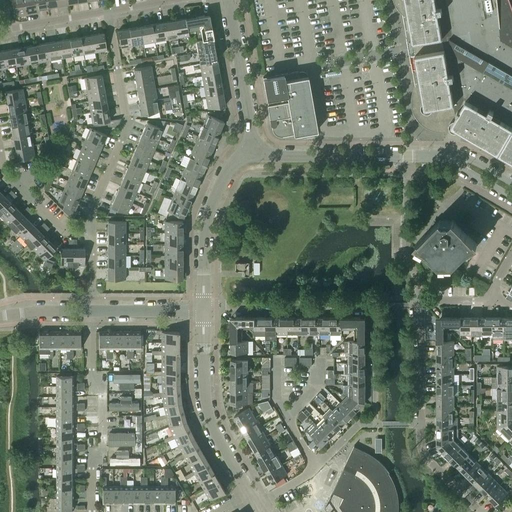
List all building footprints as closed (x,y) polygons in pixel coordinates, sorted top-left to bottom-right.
[(26,14),(23,0),(11,0),(14,16),(26,14)] [(23,0),(26,14),(38,12),(38,8),(37,8),(35,0),(23,0)] [(35,0),(37,8),(38,8),(47,6),(46,0),(35,0)] [(397,0),(398,0),(399,2),(400,4),(401,6),(402,7),(404,9),(405,10),(407,10),(414,49),(421,87),(418,88),(418,89),(417,91),(416,93),(416,95),(415,97),(415,99),(415,101),(415,103),(416,105),(416,107),(417,109),(417,111),(418,113),(419,115),(420,116),(423,119),(424,121),(426,122),(428,123),(429,124),(431,125),(433,126),(435,126),(437,127),(439,127),(441,127),(443,127),(445,127),(447,127),(449,126),(450,126),(451,126),(452,126),(467,100),(472,92),(511,114),(511,8),(509,0),(397,0)] [(198,27),(199,28),(207,17),(209,14),(195,16),(191,17),(190,17),(186,18),(185,18),(187,29),(188,29),(198,27)] [(198,40),(202,39),(213,37),(212,32),(211,27),(209,14),(207,17),(199,28),(197,31),(198,40)] [(189,35),(188,29),(187,29),(185,18),(181,19),(181,18),(174,20),(177,37),(189,35)] [(166,39),(177,37),(174,20),(166,21),(167,21),(163,22),(166,39)] [(155,41),(166,39),(163,22),(159,23),(159,22),(151,24),(155,41)] [(143,43),(155,41),(151,24),(144,25),(140,26),(143,43)] [(132,45),(143,43),(140,26),(136,27),(136,26),(129,28),(132,45)] [(120,47),(132,45),(129,28),(122,29),(117,30),(120,47)] [(99,33),(92,34),(95,52),(107,50),(104,32),(99,33)] [(84,36),(81,37),(84,54),(95,52),(92,34),(84,35),(84,36)] [(77,37),(69,38),(72,56),(84,54),(81,37),(77,37)] [(195,40),(198,52),(215,49),(214,41),(213,41),(213,38),(213,37),(202,39),(198,40),(195,40)] [(62,40),(58,41),(61,58),(72,56),(69,38),(62,39),(62,40)] [(54,41),(47,42),(50,60),(61,58),(58,41),(54,41)] [(39,44),(35,45),(38,62),(50,60),(47,42),(39,43),(39,44)] [(32,45),(24,46),(27,64),(38,62),(35,45),(32,45)] [(17,48),(13,49),(16,66),(27,64),(24,46),(17,47),(17,48)] [(9,49),(2,50),(5,68),(16,66),(13,49),(9,49)] [(198,52),(200,63),(217,60),(216,56),(215,49),(198,52)] [(200,63),(202,74),(219,71),(218,64),(217,64),(217,60),(200,63)] [(134,73),(135,80),(153,77),(151,65),(134,68),(134,73)] [(269,116),(270,116),(270,119),(269,119),(269,120),(270,120),(272,129),(272,130),(273,132),(274,133),(275,134),(276,135),(277,136),(278,136),(280,136),(282,136),(283,136),(284,136),(293,134),(302,133),(303,138),(317,136),(316,130),(317,130),(310,86),(308,86),(306,73),(305,72),(304,71),(303,70),(301,70),(263,77),(268,105),(267,105),(267,106),(268,105),(268,108),(267,108),(268,109),(269,112),(268,112),(268,113),(269,112),(270,115),(269,116)] [(202,74),(204,85),(221,82),(220,79),(219,71),(202,74)] [(171,74),(160,76),(161,81),(167,80),(169,80),(171,80),(172,86),(173,85),(177,85),(176,79),(175,73),(171,74)] [(101,74),(84,77),(86,89),(104,86),(102,78),(101,74)] [(137,87),(138,91),(155,88),(153,77),(135,80),(137,88),(137,87)] [(204,85),(206,97),(223,94),(222,86),(221,86),(221,82),(204,85)] [(172,86),(167,87),(168,92),(174,91),(175,96),(179,96),(178,90),(177,85),(173,85),(172,86)] [(104,86),(86,89),(88,100),(105,97),(105,93),(104,86)] [(6,95),(7,103),(24,100),(22,88),(5,91),(6,95)] [(138,95),(139,103),(157,100),(155,88),(138,91),(138,95)] [(223,94),(206,97),(208,109),(225,105),(224,101),(223,94)] [(105,97),(88,100),(90,111),(108,108),(106,101),(105,97)] [(9,110),(9,114),(26,111),(24,100),(7,103),(8,110),(9,110)] [(157,100),(139,103),(141,110),(142,114),(147,113),(147,117),(160,118),(159,111),(157,100)] [(487,112),(467,100),(452,126),(451,126),(450,126),(451,128),(452,129),(453,130),(455,130),(456,130),(458,130),(511,161),(511,126),(492,115),(494,111),(490,109),(487,112)] [(108,108),(90,111),(91,116),(92,123),(109,120),(109,116),(108,108)] [(10,118),(11,125),(28,122),(26,111),(9,114),(10,118)] [(207,114),(203,125),(219,132),(220,128),(221,129),(224,121),(223,121),(207,114)] [(145,125),(142,133),(158,139),(163,128),(147,121),(145,125)] [(13,133),(13,136),(30,133),(28,122),(11,125),(12,133),(13,133)] [(203,125),(198,136),(215,143),(218,136),(217,135),(219,132),(203,125)] [(90,127),(85,138),(101,145),(103,141),(103,142),(106,134),(90,127)] [(13,140),(15,148),(32,145),(30,133),(13,136),(14,140),(13,140)] [(139,139),(138,143),(154,150),(158,139),(142,133),(139,139)] [(198,136),(194,146),(210,153),(211,149),(212,150),(215,143),(198,136)] [(85,138),(81,149),(97,156),(100,149),(100,148),(101,145),(85,138)] [(136,146),(133,154),(149,160),(154,150),(138,143),(136,146)] [(32,145),(15,148),(16,155),(17,155),(17,159),(34,156),(32,145)] [(194,146),(189,157),(206,164),(209,157),(208,156),(210,153),(194,146)] [(81,149),(76,159),(92,166),(94,162),(94,163),(97,156),(81,149)] [(130,160),(129,164),(145,171),(149,160),(133,154),(130,160)] [(189,157),(185,167),(201,174),(202,170),(203,171),(206,164),(189,157)] [(76,159),(72,170),(88,177),(91,170),(91,169),(92,166),(76,159)] [(127,167),(124,175),(140,181),(145,171),(129,164),(127,167)] [(185,167),(180,178),(197,185),(200,178),(199,178),(201,174),(185,167)] [(72,170),(67,180),(83,187),(85,183),(85,184),(88,177),(72,170)] [(121,181),(120,185),(136,192),(140,181),(124,175),(121,181)] [(180,178),(176,188),(192,195),(193,192),(194,192),(197,185),(180,178)] [(67,180),(63,190),(79,198),(82,191),(82,190),(83,187),(67,180)] [(118,188),(115,196),(131,202),(136,192),(120,185),(118,188)] [(176,188),(171,199),(188,206),(191,199),(190,199),(192,195),(176,188)] [(79,198),(63,190),(58,202),(74,208),(76,204),(76,205),(79,198)] [(131,202),(115,196),(112,202),(111,206),(127,213),(131,202)] [(7,199),(0,206),(0,216),(3,219),(16,207),(7,199)] [(188,206),(171,199),(167,210),(183,217),(184,213),(185,213),(188,206)] [(16,207),(3,219),(7,223),(7,224),(11,228),(24,215),(16,207)] [(24,215),(11,228),(15,232),(19,235),(32,223),(24,215)] [(440,219),(415,244),(416,244),(427,251),(440,263),(446,267),(452,263),(465,251),(476,244),(477,244),(453,219),(452,220),(450,222),(442,222),(440,220),(440,219)] [(107,225),(107,232),(125,232),(125,221),(108,221),(108,225),(107,225)] [(165,221),(165,233),(182,233),(182,225),(182,221),(165,221)] [(32,223),(19,235),(23,239),(23,240),(27,244),(40,231),(32,223)] [(40,231),(27,244),(31,248),(32,248),(36,252),(48,239),(40,231)] [(108,240),(108,244),(125,244),(125,232),(107,232),(107,240),(108,240)] [(165,233),(165,244),(182,244),(182,240),(182,233),(165,233)] [(48,239),(36,252),(44,260),(43,264),(51,267),(55,256),(50,254),(56,248),(48,239)] [(107,248),(107,255),(125,255),(125,244),(108,244),(108,248),(107,248)] [(165,244),(165,256),(182,256),(182,248),(182,244),(165,244)] [(73,266),(73,248),(61,248),(61,265),(67,265),(67,266),(73,266)] [(85,248),(73,248),(73,266),(78,266),(78,265),(85,265),(85,248)] [(108,263),(108,267),(125,267),(125,255),(107,255),(107,263),(108,263)] [(165,256),(165,267),(182,267),(182,263),(182,256),(165,256)] [(244,271),(244,275),(248,275),(248,262),(235,262),(235,271),(244,271)] [(125,267),(108,267),(108,271),(107,271),(107,278),(108,278),(108,279),(125,279),(125,267)] [(182,267),(165,267),(165,279),(182,279),(182,271),(182,267)] [(244,328),(254,328),(255,328),(255,317),(254,317),(249,317),(244,317),(230,317),(233,320),(243,329),(244,328)] [(242,330),(243,329),(233,320),(230,317),(231,322),(231,331),(231,335),(231,336),(231,341),(242,341),(242,340),(242,330)] [(254,334),(265,334),(266,317),(259,317),(255,317),(255,328),(254,328),(254,334)] [(276,339),(276,334),(276,317),(273,317),(266,317),(265,334),(265,339),(276,339)] [(276,334),(287,334),(287,317),(280,317),(276,317),(276,334)] [(287,334),(298,334),(298,317),(294,317),(287,317),(287,334)] [(298,334),(309,334),(309,317),(302,317),(298,317),(298,334)] [(309,334),(319,334),(320,317),(316,317),(309,317),(309,334)] [(319,334),(330,334),(330,317),(323,317),(320,317),(319,334)] [(342,334),(342,328),(341,328),(341,317),(337,317),(330,317),(330,334),(342,334)] [(352,328),(353,329),(363,320),(365,317),(360,317),(352,317),(347,317),(346,317),(342,317),(341,317),(341,328),(342,328),(352,328)] [(354,330),(354,340),(354,341),(365,341),(365,340),(365,336),(365,335),(365,330),(365,317),(363,320),(353,329),(354,330)] [(436,340),(436,341),(448,341),(448,340),(448,330),(449,329),(439,320),(436,317),(436,331),(437,331),(437,335),(436,335),(436,336),(437,336),(437,340),(436,340)] [(436,317),(439,320),(449,329),(449,328),(460,328),(460,317),(455,317),(450,317),(436,317)] [(461,317),(460,317),(460,328),(460,334),(471,334),(471,317),(464,317),(461,317)] [(478,317),(471,317),(471,334),(482,334),(482,317),(478,317)] [(486,317),(482,317),(482,334),(493,334),(493,317),(486,317)] [(500,317),(493,317),(493,334),(493,339),(504,339),(504,317),(500,317)] [(161,342),(179,342),(179,331),(161,331),(162,330),(156,330),(156,334),(161,334),(161,342)] [(49,331),(39,331),(39,350),(39,353),(49,354),(49,348),(49,331)] [(53,348),(60,348),(60,331),(49,331),(49,348),(49,354),(49,358),(53,358),(53,348)] [(70,331),(60,331),(60,348),(66,348),(66,350),(70,350),(70,348),(70,331)] [(80,331),(70,331),(70,348),(80,348),(80,350),(80,331)] [(109,331),(99,331),(99,350),(99,349),(106,349),(106,350),(109,350),(109,348),(109,331)] [(120,331),(109,331),(109,348),(109,350),(113,350),(113,349),(120,348),(120,331)] [(130,331),(120,331),(120,348),(126,348),(126,350),(130,350),(130,348),(130,331)] [(140,331),(130,331),(130,348),(130,350),(133,350),(133,348),(140,348),(140,350),(140,331)] [(248,340),(242,340),(242,341),(231,341),(231,345),(231,352),(248,352),(248,340)] [(344,352),(348,352),(365,352),(365,345),(365,341),(354,341),(354,340),(344,340),(344,352)] [(436,345),(436,352),(454,352),(454,340),(448,340),(448,341),(436,341),(437,341),(437,345),(436,345)] [(161,350),(156,350),(156,354),(161,354),(161,352),(179,352),(179,342),(161,342),(161,350)] [(179,352),(161,352),(161,354),(161,362),(179,362),(179,352)] [(348,352),(348,363),(365,363),(365,359),(365,352),(348,352)] [(437,359),(437,363),(454,363),(454,352),(436,352),(436,359),(437,359)] [(231,364),(231,371),(248,371),(251,371),(251,368),(250,366),(248,366),(248,359),(231,359),(231,364)] [(161,373),(179,373),(179,362),(161,362),(161,371),(161,373)] [(344,373),(348,373),(365,373),(365,366),(365,363),(348,363),(344,363),(344,373)] [(436,366),(436,373),(454,373),(454,363),(437,363),(437,366),(436,366)] [(511,365),(497,365),(497,377),(511,376),(511,365)] [(161,383),(179,383),(179,373),(161,373),(161,371),(156,371),(156,374),(161,374),(161,383)] [(231,378),(231,381),(248,381),(248,371),(231,371),(231,378)] [(348,373),(348,384),(365,384),(365,377),(365,374),(365,373),(348,373)] [(436,377),(436,384),(454,384),(454,373),(436,373),(436,374),(437,374),(437,377),(436,377)] [(56,376),(56,386),(73,386),(73,375),(54,375),(54,376),(56,376)] [(140,376),(119,375),(118,386),(140,386),(140,376)] [(492,388),(497,388),(511,387),(511,376),(497,377),(492,377),(492,388)] [(231,385),(231,392),(248,392),(248,381),(231,381),(231,385)] [(162,392),(157,392),(157,396),(162,396),(162,394),(180,392),(179,383),(161,383),(162,392)] [(348,384),(348,395),(365,402),(365,391),(365,384),(348,384)] [(454,384),(436,384),(436,391),(437,391),(437,395),(454,395),(454,384)] [(56,386),(56,396),(73,396),(73,386),(56,386)] [(511,387),(497,388),(497,398),(511,398),(511,387)] [(180,392),(162,394),(162,396),(163,400),(163,405),(180,402),(180,400),(180,392)] [(248,392),(231,392),(231,399),(231,400),(231,404),(233,404),(242,404),(248,404),(248,392)] [(320,392),(317,395),(323,400),(326,398),(320,392)] [(323,400),(317,395),(314,398),(320,403),(323,400)] [(348,395),(340,403),(352,415),(357,410),(365,402),(348,395)] [(436,399),(436,406),(454,406),(454,395),(437,395),(437,399),(436,399)] [(56,396),(56,406),(73,406),(73,396),(56,396)] [(132,397),(108,396),(108,410),(139,410),(139,403),(132,403),(132,397)] [(511,398),(497,398),(497,409),(511,409),(511,398)] [(258,403),(263,412),(266,410),(272,407),(268,400),(258,403)] [(164,406),(158,408),(160,415),(161,415),(166,413),(166,415),(183,411),(180,402),(163,405),(164,406)] [(340,403),(333,410),(345,422),(347,420),(348,420),(352,415),(340,403)] [(56,406),(56,416),(73,417),(73,406),(56,406)] [(437,413),(437,417),(454,417),(454,406),(436,406),(436,413),(437,413)] [(236,420),(239,426),(254,417),(249,407),(234,416),(236,419),(236,420)] [(330,407),(322,415),(325,418),(337,430),(342,425),(345,422),(333,410),(330,407)] [(511,409),(497,409),(497,427),(511,420),(511,409)] [(307,416),(303,411),(302,410),(299,413),(297,417),(302,421),(307,416)] [(169,426),(185,420),(183,411),(166,415),(166,413),(161,415),(162,418),(166,417),(169,426)] [(56,416),(56,427),(73,427),(73,417),(56,416)] [(243,431),(245,435),(260,426),(254,417),(239,426),(243,432),(243,431)] [(437,421),(436,421),(436,428),(454,428),(458,428),(458,417),(454,417),(437,417),(437,421)] [(325,418),(317,425),(329,438),(332,435),(337,430),(325,418)] [(173,434),(168,436),(170,440),(174,437),(174,436),(189,429),(185,420),(169,426),(173,434)] [(511,420),(497,427),(510,440),(511,437),(511,420)] [(329,438),(317,425),(314,422),(306,430),(322,446),(327,441),(327,440),(329,438)] [(247,438),(250,444),(265,436),(260,426),(245,435),(247,438)] [(56,427),(56,437),(73,437),(73,427),(56,427)] [(437,435),(437,446),(458,437),(458,428),(454,428),(436,428),(436,435),(437,435)] [(189,429),(174,436),(174,437),(178,446),(193,437),(189,429)] [(134,430),(114,430),(113,439),(134,439),(134,430)] [(254,450),(256,453),(271,445),(265,436),(250,444),(254,450)] [(56,437),(56,447),(73,447),(73,437),(56,437)] [(182,453),(178,455),(180,459),(184,456),(183,454),(198,446),(193,437),(178,446),(182,453)] [(444,454),(449,459),(461,446),(464,443),(458,437),(437,446),(444,453),(444,454)] [(258,457),(261,463),(276,454),(271,445),(256,453),(258,457)] [(397,511),(398,507),(398,502),(397,497),(397,492),(395,487),(393,482),(391,477),(388,473),(389,472),(386,468),(382,464),(378,460),(374,457),(369,454),(364,451),(354,446),(355,445),(354,445),(331,492),(332,492),(343,497),(339,506),(343,511),(397,511)] [(198,446),(183,454),(184,456),(188,463),(204,455),(198,446)] [(454,463),(457,466),(469,454),(461,446),(449,459),(454,463)] [(56,447),(56,457),(73,457),(73,447),(56,447)] [(133,449),(119,450),(118,458),(112,458),(112,465),(138,465),(138,457),(133,457),(133,449)] [(265,469),(267,472),(282,464),(276,454),(261,463),(265,469)] [(459,469),(464,474),(477,462),(469,454),(457,466),(460,469),(459,469)] [(193,472),(209,464),(204,455),(188,463),(192,471),(193,472)] [(56,457),(56,467),(73,467),(73,457),(56,457)] [(470,478),(472,481),(484,469),(477,462),(464,474),(469,479),(470,478)] [(194,474),(198,481),(214,472),(209,464),(193,472),(192,471),(188,473),(190,476),(194,474)] [(282,464),(267,472),(269,475),(268,476),(272,482),(287,474),(282,464)] [(56,467),(56,478),(73,478),(73,467),(56,467)] [(475,484),(480,489),(492,477),(484,469),(472,481),(475,484)] [(203,488),(198,491),(200,494),(205,491),(204,490),(219,481),(214,472),(198,481),(203,488)] [(485,494),(488,496),(500,484),(492,477),(480,489),(485,494)] [(56,478),(56,488),(73,488),(73,478),(56,478)] [(219,481),(204,490),(205,491),(209,499),(224,491),(219,481)] [(500,484),(488,496),(490,499),(495,505),(508,492),(500,484)] [(113,503),(113,486),(102,486),(102,505),(103,505),(103,503),(113,503)] [(123,486),(113,486),(113,503),(123,503),(123,486)] [(133,486),(123,486),(123,503),(133,503),(133,486)] [(143,486),(133,486),(133,503),(143,503),(143,486)] [(153,486),(143,486),(143,503),(153,503),(153,486)] [(164,486),(153,486),(153,503),(164,503),(164,486)] [(174,486),(164,486),(164,503),(174,503),(174,504),(174,486)] [(56,488),(56,498),(73,498),(73,488),(56,488)] [(73,498),(56,498),(56,508),(54,508),(54,509),(73,509),(73,498)]
